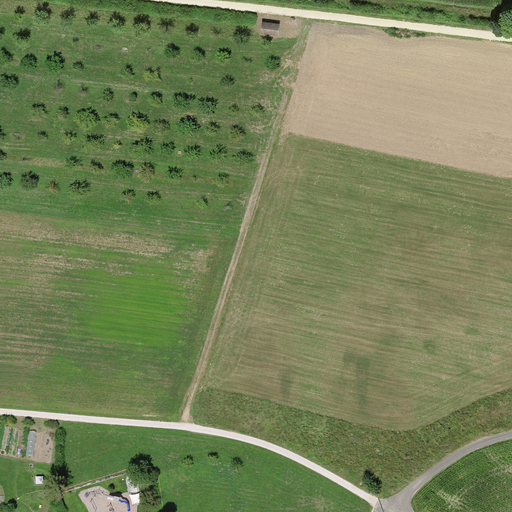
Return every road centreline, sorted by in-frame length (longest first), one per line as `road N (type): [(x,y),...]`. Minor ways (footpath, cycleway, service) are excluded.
road 1 (track): [(311,16),(182,429)]
road 2 (track): [(389,511),(304,463),(236,438),(0,414)]
road 3 (track): [(511,38),(178,0)]
road 4 (track): [(511,436),(457,455),(420,479),(391,511)]
